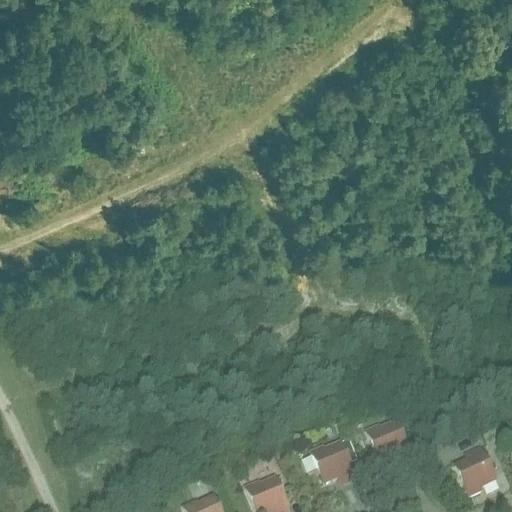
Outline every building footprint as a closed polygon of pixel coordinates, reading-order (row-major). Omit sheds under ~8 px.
[(231,104),(254,93),(234,53),(225,57),(224,56),(220,58),(221,60),(212,64),(231,104)] [(408,459),(394,426),(379,432),(378,429),(365,435),(378,465),(379,465),(379,464),(384,462),(384,463),(388,461),(388,460),(392,459),(395,465),(408,459)] [(353,480),(345,462),(354,458),(348,443),(324,453),(322,450),(310,455),(323,486),(324,486),(323,485),(328,483),(329,484),(333,482),(332,481),(336,480),(339,486),(353,480)] [(455,468),(454,469),(468,499),(480,493),(479,490),(494,483),(478,450),(465,457),(468,463),(464,465),(463,464),(459,466),(460,467),(455,469),(455,468)] [(286,511),(274,482),(258,489),(257,486),(245,491),(253,511),(286,511)] [(216,511),(211,500),(196,507),(195,504),(183,509),(183,511),(216,511)]
